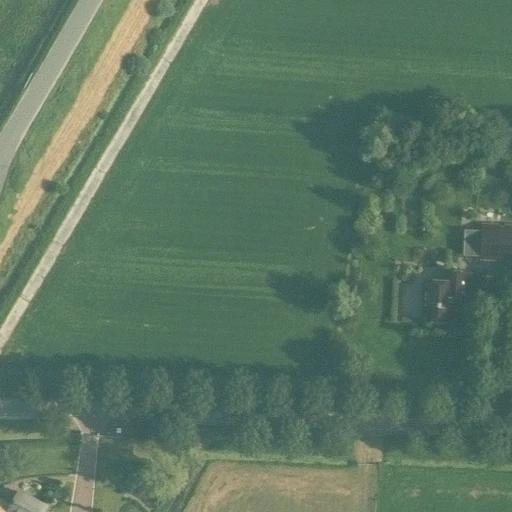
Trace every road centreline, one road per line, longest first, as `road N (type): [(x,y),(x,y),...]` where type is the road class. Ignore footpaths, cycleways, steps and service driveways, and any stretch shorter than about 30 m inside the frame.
road 1 (unclassified): [(511,429),(0,408)]
road 2 (track): [(204,0),(0,344)]
road 3 (unclassified): [(0,155),(91,0)]
